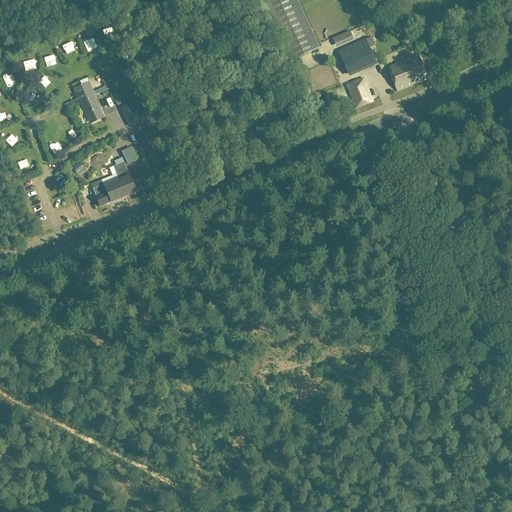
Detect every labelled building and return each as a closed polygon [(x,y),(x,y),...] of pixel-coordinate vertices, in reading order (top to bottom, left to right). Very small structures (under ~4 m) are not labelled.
[(320,48),(297,0),(259,0),(289,62),(320,48)] [(350,30),(333,38),(337,47),(354,40),(350,30)] [(374,45),(371,37),(365,39),(369,47),(374,45)] [(376,63),(365,39),(338,51),(348,73),(357,69),(358,71),(376,63)] [(92,56),(102,53),(98,41),(88,45),(92,56)] [(388,68),(397,91),(428,79),(419,56),(388,68)] [(56,70),(62,67),(57,57),(51,61),(56,70)] [(123,61),(127,69),(135,65),(130,57),(123,61)] [(347,86),(356,108),(372,101),(363,79),(347,86)] [(73,90),(78,98),(65,105),(67,109),(80,102),(88,119),(101,112),(92,96),(93,95),(87,83),(73,90)] [(141,115),(146,112),(139,98),(119,108),(129,127),(143,120),(141,115)] [(0,120),(4,129),(13,124),(8,115),(0,119),(0,120)] [(156,130),(144,136),(150,148),(168,140),(161,126),(155,128),(156,130)] [(18,149),(24,147),(20,135),(15,136),(18,149)] [(96,182),(99,190),(98,190),(100,195),(95,197),(99,207),(111,202),(111,203),(136,192),(130,177),(124,162),(113,167),(116,174),(96,182)] [(28,180),(37,177),(32,165),(23,169),(28,180)]
